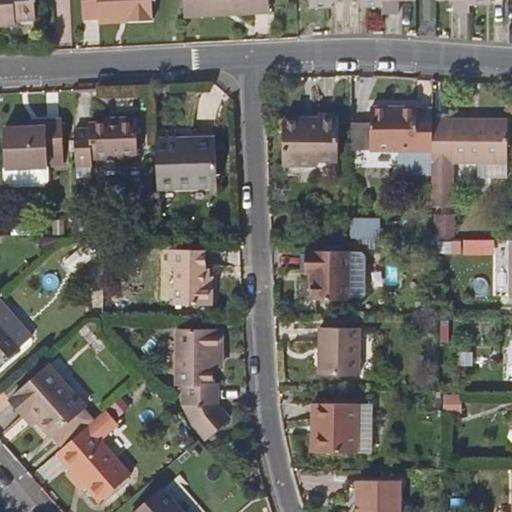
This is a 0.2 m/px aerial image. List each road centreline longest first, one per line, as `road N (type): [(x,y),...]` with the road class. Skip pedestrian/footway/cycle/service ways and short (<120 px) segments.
road 1 (residential): [(243,61),(263,438),(283,511)]
road 2 (residential): [(511,61),(377,53),(243,61)]
road 3 (residential): [(243,61),(0,72)]
